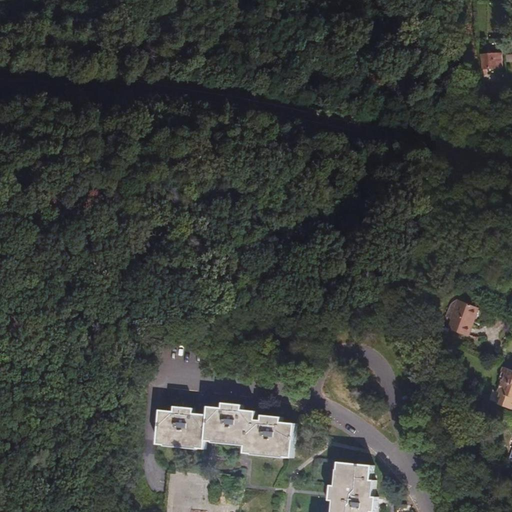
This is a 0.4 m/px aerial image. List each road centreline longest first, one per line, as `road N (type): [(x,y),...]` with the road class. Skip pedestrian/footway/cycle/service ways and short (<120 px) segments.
road 1 (secondary): [(511,171),(264,110),(0,80)]
road 2 (residential): [(411,465),(374,357),(331,352),(308,404)]
road 3 (residential): [(308,404),(268,389),(174,383)]
